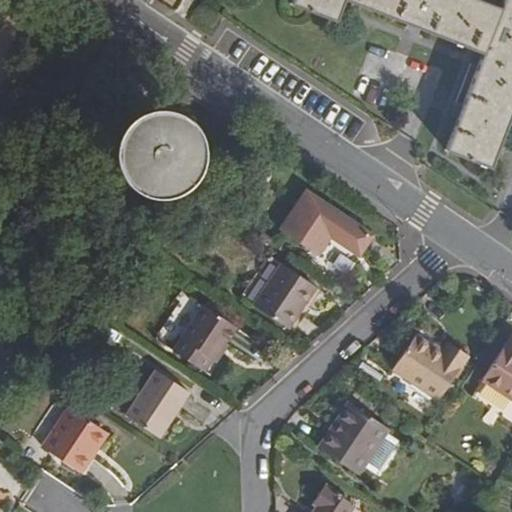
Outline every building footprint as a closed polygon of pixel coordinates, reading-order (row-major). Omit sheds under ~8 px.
[(328,0),(277,0),(278,0),(323,17),(328,0)] [(462,0),(349,0),(349,3),(449,39),(462,0)] [(511,0),(487,0),(487,1),(471,47),(436,144),(481,162),(511,77),(511,0)] [(462,0),(449,39),(471,47),(487,1),(483,0),(462,0)] [(0,41),(18,13),(0,1),(0,41)] [(156,208),(171,208),(186,204),(198,195),(206,183),(210,169),(210,155),(204,141),(195,130),(183,122),(169,119),(154,120),(141,126),(130,136),(123,149),(121,164),(123,179),(131,192),(142,202),(156,208)] [(309,192),(281,231),(318,256),(330,239),(359,258),(373,237),(309,192)] [(281,262),(252,305),(288,329),(298,313),(296,311),(303,302),(305,303),(316,286),(281,262)] [(206,306),(176,351),(204,370),(211,359),(214,361),(236,327),(206,306)] [(511,337),(510,337),(480,383),(511,404),(511,337)] [(415,338),(392,369),(438,400),(465,361),(445,349),(440,355),(415,338)] [(128,378),(111,403),(161,438),(162,437),(180,409),(191,393),(141,359),(128,378)] [(332,436),(326,434),(317,448),(356,473),(384,429),(345,403),(332,424),(337,427),(332,436)] [(89,451),(102,431),(69,407),(43,446),(80,473),(93,455),(89,451)] [(332,424),(326,434),(332,436),(337,427),(332,424)] [(107,434),(102,431),(89,451),(93,455),(107,434)] [(324,487),(312,505),(317,508),(314,511),(348,511),(353,505),(324,487)]
